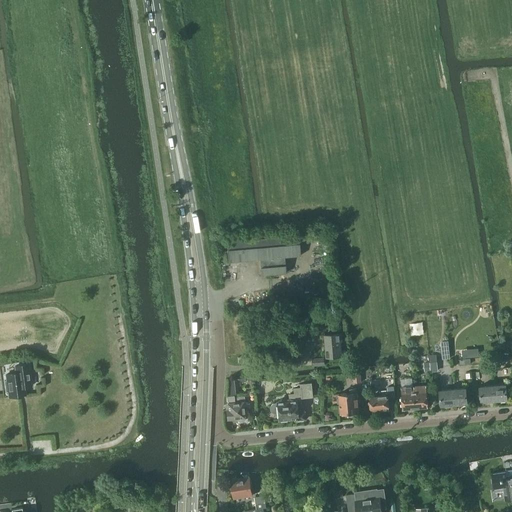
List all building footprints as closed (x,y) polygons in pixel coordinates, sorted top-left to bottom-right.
[(296,236),(269,238),(272,274),(284,273),(283,257),(296,256),(299,256),(297,235),(296,236)] [(272,274),(269,238),(225,242),(227,262),(258,259),(260,275),(272,274)] [(342,357),(341,342),(343,342),(342,333),(324,335),(326,358),(342,357)] [(15,366),(15,368),(15,373),(5,374),(6,380),(4,380),(5,392),(8,392),(9,398),(25,395),(24,387),(31,387),(27,364),(15,366)] [(402,387),(401,387),(403,409),(409,409),(410,409),(412,410),(413,409),(414,408),(416,408),(414,386),(413,386),(412,378),(401,379),(402,387)] [(270,407),(270,409),(270,411),(272,412),(274,413),(275,413),(278,413),(278,420),(279,420),(279,421),(287,420),(287,419),(295,418),(295,420),(296,420),(305,419),(304,412),(296,412),(295,398),(312,397),(310,383),(300,384),(300,388),(294,388),(294,394),(289,394),(289,399),(279,400),(279,402),(276,402),(277,403),(274,403),(273,404),(271,405),(270,407)] [(506,384),(493,385),(494,401),(507,400),(506,384)] [(421,386),(414,386),(416,408),(417,408),(418,409),(420,409),(421,408),(422,408),(428,407),(426,385),(421,386)] [(494,401),(493,385),(480,386),(481,402),(494,401)] [(388,396),(370,397),(371,411),(380,410),(381,412),(389,411),(388,401),(395,400),(394,386),(387,387),(388,396)] [(348,414),(359,413),(357,392),(356,388),(350,389),(350,393),(339,394),(341,414),(342,414),(342,416),(348,415),(348,414)] [(466,388),(453,389),(454,405),(467,404),(466,388)] [(454,405),(453,389),(440,390),(441,406),(454,405)] [(226,396),(228,410),(225,410),(227,419),(236,418),(237,420),(239,421),(243,421),(245,419),(245,417),(247,417),(245,402),(244,402),(243,396),(233,397),(233,396),(226,396)] [(506,471),(492,473),(494,488),(503,487),(505,500),(511,499),(511,470),(506,471)] [(232,481),(234,499),(252,496),(249,478),(232,481)] [(355,494),(346,496),(348,511),(348,508),(356,507),(357,511),(381,511),(381,510),(380,504),(385,503),(383,490),(369,492),(370,499),(356,501),(355,494)] [(264,496),(255,497),(256,503),(265,501),(265,502),(271,501),(270,494),(264,494),(264,496)] [(245,511),(263,511),(263,508),(266,508),(265,502),(265,501),(256,503),(256,508),(256,509),(245,511)]
